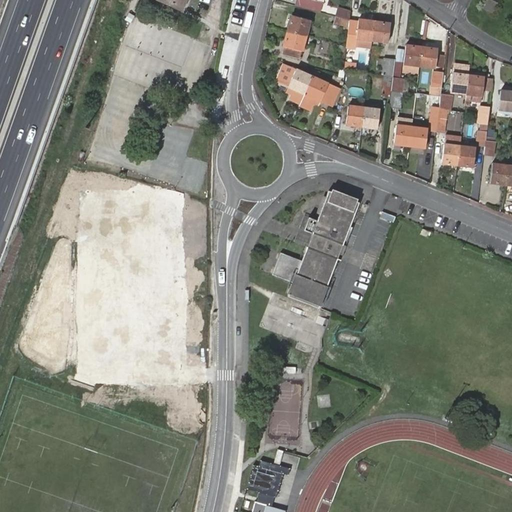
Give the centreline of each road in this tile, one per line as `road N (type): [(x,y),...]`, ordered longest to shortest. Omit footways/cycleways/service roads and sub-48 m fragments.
road 1 (residential): [(212,511),(225,424),(226,282)]
road 2 (motorway): [(0,194),(69,0)]
road 3 (residential): [(378,177),(511,235)]
